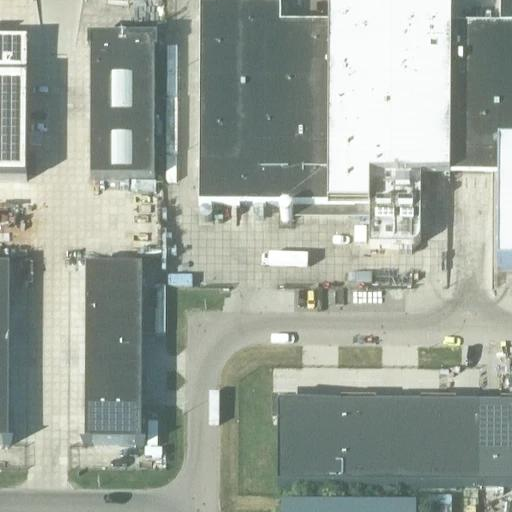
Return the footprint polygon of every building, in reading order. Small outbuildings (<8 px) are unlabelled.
[(200,7),(198,208),(354,209),(354,220),(369,220),(369,250),(409,250),(410,250),(411,250),(412,250),(413,250),(413,249),(414,249),(415,249),(415,248),(416,248),(416,247),(417,247),(417,246),(418,246),(418,245),(419,244),(419,243),(419,242),(420,242),(420,241),(420,240),(420,239),(420,169),(498,170),(497,271),(511,270),(511,0),(499,0),(499,29),(401,29),(401,8),(380,8),(380,29),(280,28),(280,8),(200,7)] [(0,182),(26,182),(27,42),(0,42),(0,182)] [(90,43),(90,183),(153,183),(154,43),(90,43)] [(138,186),(139,206),(163,205),(162,185),(138,186)] [(205,212),(203,212),(201,213),(200,215),(199,217),(199,219),(200,221),(201,223),(203,224),(205,224),(207,224),(209,223),(210,222),(211,220),(212,218),(211,216),(210,214),(209,213),(207,212),(205,212)] [(286,213),(284,213),(282,214),(281,215),(281,217),(281,219),(281,221),(282,222),(284,223),(286,223),(287,223),(289,223),(290,221),(291,220),(292,218),(291,216),(290,215),(289,213),(287,213),(286,213)] [(10,270),(0,269),(0,446),(9,447),(9,410),(9,375),(9,340),(10,305),(10,270)] [(141,448),(141,411),(142,271),(86,270),(85,447),(141,448)] [(318,490),(318,408),(277,408),(277,489),(318,490)] [(358,408),(318,408),(318,490),(358,490),(358,408)] [(358,408),(358,490),(398,490),(398,409),(358,408)] [(438,409),(398,409),(398,490),(437,490),(438,409)] [(478,409),(438,409),(437,490),(477,491),(478,409)] [(511,409),(478,409),(477,491),(511,490),(511,409)]
